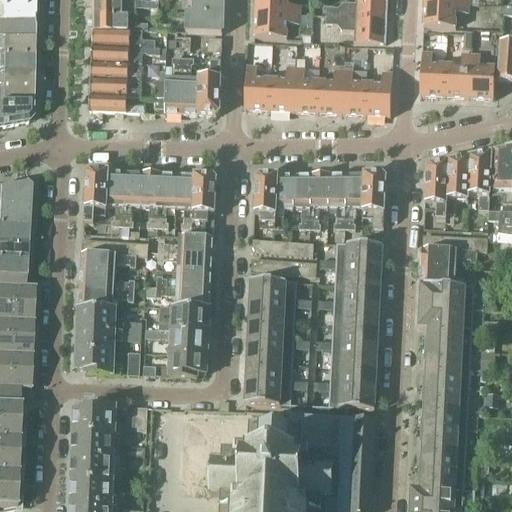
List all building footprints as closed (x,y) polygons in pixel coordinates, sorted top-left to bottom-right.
[(0,0),(0,7),(35,9),(35,0),(0,0)] [(186,0),(186,15),(223,17),(222,0),(186,0)] [(255,0),(255,15),(301,18),(301,8),(288,8),(289,0),(290,0),(289,0),(255,0)] [(386,22),(387,0),(354,0),(355,6),(343,6),(338,11),(327,10),(326,19),(386,22)] [(158,12),(158,5),(138,3),(93,3),(93,18),(121,18),(136,18),(136,11),(158,12)] [(469,7),(423,5),(422,30),(455,31),(456,23),(456,16),(469,16),(469,7)] [(0,24),(35,25),(35,9),(0,7),(0,24)] [(511,21),(511,8),(503,8),(503,21),(511,21)] [(223,17),(186,15),(185,36),(222,37),(223,17)] [(301,18),(255,15),(254,40),(287,42),(287,26),(300,27),(301,18)] [(136,26),(136,18),(121,18),(93,18),(93,34),(143,34),(147,34),(147,26),(136,26)] [(385,47),(386,22),(326,19),(326,28),(337,28),(342,34),(354,34),(353,45),(385,47)] [(35,25),(0,24),(0,40),(34,41),(35,25)] [(93,34),(93,49),(155,52),(155,43),(142,43),(143,34),(93,34)] [(511,84),(511,34),(510,34),(510,47),(500,47),(499,84),(511,84)] [(0,58),(34,58),(34,41),(0,40),(0,58)] [(221,56),(222,42),(208,42),(208,55),(221,56)] [(159,44),(155,43),(155,52),(160,52),(167,53),(167,44),(159,44)] [(159,61),(160,52),(155,52),(93,49),(92,66),(142,68),(142,59),(148,60),(148,61),(159,61)] [(445,101),(447,67),(439,67),(439,68),(431,68),(432,56),(422,55),(420,100),(445,101)] [(455,68),(447,67),(445,101),(468,102),(471,56),(461,56),(461,69),(455,69),(455,68)] [(480,57),(471,56),(468,102),(494,103),(495,70),(485,69),(485,70),(479,70),(480,57)] [(0,74),(34,74),(34,58),(0,58),(0,74)] [(180,118),(183,62),(172,61),(172,68),(174,68),(173,82),(166,81),(166,85),(165,101),(165,116),(165,117),(180,118)] [(296,61),(296,70),(305,70),(305,61),(296,61)] [(193,62),(183,62),(180,118),(196,119),(198,83),(190,82),(190,68),(192,68),(193,62)] [(270,114),(271,81),(262,80),(262,81),(257,81),(257,69),(256,69),(257,65),(247,64),(244,113),(270,114)] [(92,66),(91,82),(141,84),(142,68),(92,66)] [(198,73),(198,83),(196,119),(216,120),(220,116),(222,67),(211,67),(211,73),(198,73)] [(271,81),(270,114),(293,116),(296,70),(286,69),(286,83),(281,82),(281,81),(271,81)] [(296,70),(293,116),(317,117),(318,83),(310,83),(310,84),(304,83),(305,70),(296,70)] [(326,83),(318,83),(317,117),(341,118),(344,72),(334,71),(334,85),(326,84),(326,83)] [(344,72),(341,118),(366,119),(367,85),(358,85),(358,86),(352,86),(353,72),(344,72)] [(0,74),(0,91),(33,91),(34,74),(0,74)] [(376,86),(367,85),(366,119),(390,120),(392,76),(382,75),(382,87),(376,87),(376,86)] [(91,82),(90,98),(127,100),(141,101),(141,84),(91,82)] [(166,85),(159,85),(155,84),(155,101),(159,101),(165,101),(166,85)] [(0,107),(33,108),(33,91),(0,91),(0,107)] [(126,107),(127,100),(90,98),(90,114),(127,117),(144,117),(145,108),(126,107)] [(33,120),(33,108),(0,107),(0,130),(28,125),(33,120)] [(511,152),(495,156),(493,199),(502,200),(502,208),(511,208),(511,152)] [(490,201),(492,158),(491,157),(470,161),(469,200),(480,200),(479,215),(488,215),(489,215),(490,201)] [(469,200),(470,161),(449,166),(446,218),(454,219),(455,219),(456,204),(468,205),(469,200)] [(445,224),(447,165),(431,168),(427,173),(425,208),(437,209),(437,223),(445,224)] [(108,214),(108,210),(109,176),(91,174),(87,178),(84,227),(94,228),(95,213),(108,214)] [(124,176),(109,176),(108,210),(115,210),(114,224),(112,224),(111,230),(122,230),(124,176)] [(141,211),(142,177),(124,176),(122,230),(121,240),(129,240),(129,231),(133,231),(134,225),(131,225),(132,211),(141,211)] [(142,177),(141,211),(150,212),(149,226),(147,225),(146,232),(157,232),(160,178),(142,177)] [(177,178),(160,178),(157,232),(169,233),(169,227),(166,226),(167,213),(176,213),(176,212),(177,179),(177,178)] [(275,233),(275,179),(261,179),(260,178),(254,184),(255,185),(253,218),(260,218),(259,232),(275,233)] [(344,178),(328,179),(329,213),(337,213),(336,227),(334,227),(333,234),(344,234),(344,178)] [(344,178),(344,234),(355,234),(356,228),(353,228),(354,213),(361,213),(361,178),(344,178)] [(387,182),(382,178),(361,178),(361,213),(361,217),(373,217),(373,231),(383,231),(386,185),(387,182)] [(195,180),(177,179),(176,212),(185,213),(185,228),(183,228),(183,232),(192,234),(195,180)] [(195,179),(195,180),(192,234),(191,234),(191,240),(204,241),(205,231),(214,231),(216,184),(217,183),(213,179),(195,179)] [(293,213),(293,179),(275,179),(275,233),(285,234),(286,228),(284,228),(284,214),(293,214),(293,213)] [(309,234),(309,179),(293,179),(293,213),(302,213),(301,228),(299,228),(299,234),(309,234)] [(329,213),(328,179),(309,179),(309,234),(320,234),(321,228),(319,228),(319,213),(329,213)] [(0,190),(0,227),(29,229),(31,190),(25,186),(0,190)] [(499,225),(500,215),(489,215),(488,215),(488,225),(499,225)] [(511,247),(511,215),(502,215),(500,215),(499,225),(498,246),(511,247)] [(0,244),(28,246),(29,229),(0,227),(0,244)] [(159,246),(158,255),(211,257),(212,257),(213,242),(180,239),(179,250),(165,247),(159,246)] [(431,252),(431,240),(423,239),(423,252),(431,252)] [(440,240),(431,240),(431,252),(439,253),(440,240)] [(447,253),(448,240),(440,240),(439,253),(447,253)] [(455,253),(456,241),(448,240),(447,253),(455,253)] [(463,254),(464,241),(456,241),(455,253),(463,254)] [(471,254),(472,242),(464,241),(463,254),(471,254)] [(479,255),(480,242),(472,242),(471,254),(477,255),(479,255)] [(487,255),(488,242),(480,242),(479,255),(486,255),(487,255)] [(90,257),(90,244),(84,243),(82,257),(90,257)] [(28,246),(0,244),(0,261),(27,263),(28,246)] [(260,257),(261,244),(253,244),(252,257),(260,257)] [(268,258),(268,245),(261,244),(260,257),(268,258)] [(275,258),(276,245),(268,245),(268,258),(275,258)] [(283,259),(283,246),(276,245),(275,258),(283,259)] [(290,259),(291,246),(283,246),(283,259),(290,259)] [(298,260),(298,247),(291,246),(290,259),(298,260)] [(305,260),(306,247),(298,247),(298,260),(305,260)] [(313,261),(314,248),(306,247),(305,260),(313,261)] [(337,247),(336,265),(336,269),(382,271),(383,250),(337,247)] [(476,267),(477,255),(471,254),(463,254),(455,253),(447,253),(439,253),(431,252),(423,252),(422,270),(456,271),(456,263),(470,264),(469,266),(476,267)] [(212,258),(158,256),(158,267),(164,267),(164,265),(178,266),(177,275),(211,277),(212,258)] [(90,257),(82,257),(81,276),(116,277),(116,268),(130,269),(130,271),(136,272),(137,260),(135,260),(128,260),(122,259),(115,259),(109,258),(103,258),(96,258),(90,257)] [(27,263),(0,261),(0,278),(26,280),(27,263)] [(259,277),(259,264),(252,263),(251,277),(259,277)] [(328,272),(328,264),(320,264),(320,272),(328,272)] [(336,269),(336,265),(328,264),(328,272),(336,273),(336,269)] [(381,291),(382,271),(336,269),(336,273),(335,289),(381,291)] [(470,272),(456,271),(422,270),(421,287),(455,289),(474,290),(476,290),(479,290),(480,279),(475,278),(470,278),(470,272)] [(157,280),(156,291),(211,294),(211,277),(177,275),(176,284),(163,283),(163,280),(157,280)] [(81,276),(80,295),(135,297),(136,284),(129,284),(129,286),(116,286),(116,277),(81,276)] [(0,278),(0,305),(34,307),(35,290),(25,290),(26,280),(0,278)] [(296,304),(297,286),(251,284),(250,305),(296,308),(296,304)] [(475,312),(476,290),(474,290),(455,289),(421,287),(420,309),(475,312)] [(380,312),(381,291),(335,289),(334,305),(334,309),(380,312)] [(156,302),(156,291),(147,291),(147,301),(156,302)] [(210,311),(211,294),(156,291),(156,302),(162,302),(162,300),(175,300),(175,309),(210,311)] [(80,295),(79,313),(117,312),(117,311),(114,310),(114,303),(128,304),(128,306),(135,306),(135,297),(80,295)] [(304,312),(304,304),(296,304),(296,308),(296,312),(304,312)] [(312,304),(304,304),(304,312),(312,312),(312,304)] [(0,305),(0,323),(34,325),(34,307),(0,305)] [(295,328),(296,312),(296,308),(250,305),(249,326),(295,328)] [(326,313),(326,305),(318,305),(318,313),(326,313)] [(334,313),(334,309),(334,305),(326,305),(326,313),(334,313)] [(175,309),(171,309),(170,334),(208,336),(210,311),(175,309)] [(379,332),(380,312),(334,309),(334,313),(333,330),(379,332)] [(474,333),(475,312),(420,309),(419,331),(428,331),(474,333)] [(79,313),(78,332),(92,332),(91,336),(104,336),(104,335),(123,335),(124,325),(117,324),(117,312),(79,313)] [(0,340),(33,342),(34,325),(0,323),(0,340)] [(294,348),(294,344),(295,328),(249,326),(248,346),(294,348)] [(485,326),(484,334),(497,335),(498,326),(485,326)] [(129,327),(129,335),(141,336),(142,327),(129,327)] [(378,352),(379,332),(333,330),(332,346),(332,350),(378,352)] [(473,353),(474,333),(428,331),(428,336),(426,339),(425,351),(473,353)] [(92,332),(78,332),(77,355),(116,357),(116,345),(123,345),(123,335),(104,335),(104,336),(91,336),(92,332)] [(163,334),(146,333),(145,342),(170,343),(169,358),(207,360),(208,336),(170,334),(163,334)] [(141,336),(129,335),(128,345),(141,345),(141,336)] [(32,358),(33,342),(0,340),(0,357),(32,358)] [(302,353),(302,345),(294,344),(294,348),(294,352),(302,353)] [(310,345),(302,345),(302,353),(310,353),(310,345)] [(324,354),(324,346),(316,345),(316,353),(324,354)] [(293,369),(294,352),(294,348),(248,346),(247,367),(293,369)] [(332,350),(332,346),(324,346),(324,354),(332,354),(332,350)] [(494,355),(495,347),(483,347),(483,355),(494,355)] [(377,373),(378,352),(332,350),(332,354),(331,371),(377,373)] [(472,373),(473,353),(425,351),(424,362),(427,365),(426,371),(472,373)] [(116,357),(77,355),(76,372),(86,373),(85,378),(121,379),(121,368),(116,368),(116,357)] [(494,355),(480,355),(480,376),(494,376),(494,355)] [(0,373),(31,375),(32,358),(0,357),(0,373)] [(139,380),(140,357),(128,357),(127,380),(139,380)] [(206,378),(207,360),(169,358),(168,371),(162,371),(162,380),(197,382),(197,377),(206,378)] [(292,389),(292,385),(293,369),(247,367),(246,387),(292,389)] [(143,370),(143,379),(155,380),(155,370),(143,370)] [(376,393),(377,373),(331,371),(330,387),(330,391),(376,393)] [(471,393),(472,373),(426,371),(426,377),(423,380),(423,391),(471,393)] [(31,393),(31,375),(0,373),(0,399),(21,401),(21,392),(31,393)] [(300,393),(300,385),(292,385),(292,389),(292,393),(300,393)] [(308,386),(300,385),(300,393),(308,394),(308,386)] [(322,395),(322,387),(314,386),(314,394),(322,395)] [(291,410),(292,393),(292,389),(246,387),(245,408),(291,410)] [(330,395),(330,391),(330,387),(322,387),(322,395),(330,395)] [(375,414),(376,393),(330,391),(330,395),(329,412),(375,414)] [(470,414),(471,393),(423,391),(422,403),(425,406),(424,412),(470,414)] [(497,411),(498,398),(486,397),(486,411),(497,411)] [(228,414),(229,405),(228,405),(220,405),(220,411),(219,414),(228,414)] [(20,408),(0,406),(0,509),(16,510),(20,408)] [(114,451),(116,411),(84,410),(84,414),(74,414),(73,447),(91,447),(91,450),(114,451)] [(134,433),(135,412),(127,412),(127,432),(134,433)] [(146,435),(147,412),(135,412),(134,433),(134,435),(146,435)] [(470,434),(470,414),(424,412),(424,418),(421,420),(421,432),(470,434)] [(289,417),(289,424),(299,425),(298,452),(322,453),(322,465),(333,465),(331,500),(320,500),(319,511),(370,511),(374,420),(289,417)] [(319,511),(320,500),(331,500),(333,465),(322,465),(322,453),(298,452),(299,425),(289,424),(248,423),(247,450),(221,449),(220,460),(209,460),(207,495),(219,495),(219,501),(218,511),(319,511)] [(469,455),(470,434),(421,432),(420,444),(423,447),(422,453),(469,455)] [(490,446),(478,445),(477,460),(489,460),(490,446)] [(73,447),(72,485),(113,486),(114,451),(91,450),(91,447),(73,447)] [(145,460),(145,451),(130,451),(129,459),(145,460)] [(468,475),(469,455),(422,453),(422,459),(419,461),(419,473),(468,475)] [(476,482),(479,482),(479,480),(485,480),(489,477),(490,468),(485,463),(485,462),(477,462),(476,482)] [(467,494),(468,475),(419,473),(418,485),(421,487),(420,492),(467,494)] [(485,480),(479,480),(479,482),(478,500),(486,500),(487,480),(485,480)] [(72,485),(71,511),(112,511),(113,486),(72,485)] [(475,511),(477,495),(467,494),(420,492),(411,492),(410,511),(475,511)]
